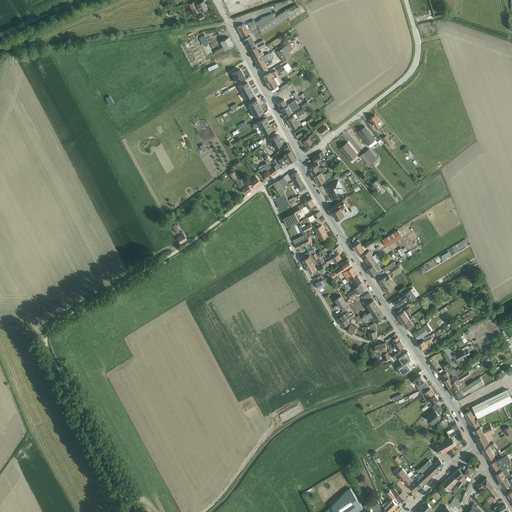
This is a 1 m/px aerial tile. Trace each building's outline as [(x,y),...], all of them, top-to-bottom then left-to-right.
[(207,8),(203,1),(199,3),(197,0),(192,3),(195,9),(198,7),(200,12),(202,11),(202,12),(205,11),(204,10),(207,8)] [(258,27),(277,16),(275,13),(273,14),(263,17),(255,22),(254,20),(247,23),(247,24),(245,25),(245,24),(237,28),(242,37),(251,31),(258,27)] [(205,35),(200,38),(204,45),(209,42),(205,35)] [(248,48),(255,44),(251,36),(244,40),(248,48)] [(223,47),(214,52),(216,55),(233,45),(229,37),(220,42),(223,47)] [(256,47),(249,50),(255,60),(265,55),(262,51),(259,52),(258,49),(266,45),(263,40),(261,41),(260,42),(255,44),(256,47)] [(286,60),(292,56),(290,52),(293,50),(289,43),(276,52),(283,62),(286,60)] [(202,55),(205,60),(215,56),(213,51),(202,55)] [(265,55),(255,60),(260,71),(267,67),(265,62),(269,60),(269,59),(275,56),(273,51),(272,52),(265,55)] [(283,72),(291,68),(288,63),(278,69),(282,73),(283,72)] [(240,69),(231,74),(235,82),(245,77),(240,69)] [(278,75),(279,75),(276,71),(272,73),(272,72),(263,76),(266,82),(276,76),(278,75)] [(276,76),(266,82),(272,92),(279,88),(277,85),(280,84),(276,76)] [(242,93),(251,89),(247,82),(239,87),(242,93)] [(296,90),(294,85),(286,88),(288,93),(296,90)] [(251,89),(242,93),(245,100),(254,95),(251,89)] [(295,92),(292,94),(296,98),(300,94),(297,90),(295,92)] [(110,95),(105,98),(109,105),(115,102),(110,95)] [(280,108),(292,101),(291,100),(293,99),(291,95),(277,103),(280,108)] [(257,100),(248,105),(251,111),(260,106),(257,100)] [(292,101),(280,108),(284,116),(288,114),(291,112),(299,108),(295,100),(292,101)] [(260,106),(251,111),(254,117),(263,113),(260,106)] [(294,116),(287,120),(291,129),(301,124),(296,114),(293,115),(294,116)] [(375,115),(369,119),(372,122),(371,123),(374,126),(375,126),(378,130),(380,128),(379,127),(380,126),(379,125),(378,123),(380,121),(375,115)] [(266,118),(253,125),(255,129),(258,127),(260,130),(269,124),(267,121),(268,121),(266,118)] [(325,125),(319,130),(322,135),(329,129),(324,122),(323,123),(325,125)] [(269,124),(260,130),(261,132),(262,131),(264,135),(273,130),(271,127),(269,124)] [(365,126),(358,132),(370,147),(377,142),(365,126)] [(314,132),(303,141),(307,146),(309,145),(310,145),(309,144),(317,138),(315,136),(316,135),(315,134),(314,132)] [(277,135),(269,139),(274,148),(282,144),(277,135)] [(387,135),(383,139),(389,147),(390,146),(390,145),(393,142),(391,139),(390,140),(387,135)] [(348,142),(340,148),(353,163),(359,158),(357,155),(358,154),(348,142)] [(278,157),(273,159),(278,166),(286,162),(287,164),(296,159),(288,146),(284,149),(286,153),(282,155),(283,156),(279,158),(278,157)] [(370,148),(364,153),(372,163),(373,162),(375,165),(378,162),(376,159),(378,158),(370,148)] [(311,169),(318,165),(320,164),(318,161),(322,158),(325,156),(323,151),(319,153),(319,154),(313,157),(315,160),(308,164),(311,169)] [(364,153),(360,156),(369,166),(372,163),(364,153)] [(263,164),(272,175),(278,171),(277,170),(274,166),(272,168),(269,165),(266,162),(263,164)] [(272,175),(263,164),(260,166),(261,168),(260,169),(266,176),(263,178),(265,181),(272,175)] [(318,165),(311,169),(311,170),(314,175),(324,170),(326,169),(325,167),(322,168),(321,167),(319,168),(318,165)] [(324,170),(314,175),(319,184),(330,177),(328,172),(325,173),(324,171),(326,170),(326,169),(324,170)] [(234,171),(229,175),(233,179),(242,190),(242,191),(243,191),(246,195),(252,189),(249,186),(252,184),(255,187),(261,183),(256,176),(250,181),(250,182),(248,184),(247,183),(245,185),(234,171)] [(297,171),(291,175),(300,191),(306,188),(304,184),(297,171)] [(341,176),(340,176),(342,179),(351,173),(350,171),(346,172),(340,175),(341,176)] [(352,173),(348,177),(352,184),(358,180),(352,173)] [(278,181),(284,190),(286,188),(284,186),(288,183),(284,177),(278,181)] [(338,179),(325,187),(333,200),(344,193),(342,188),(343,187),(338,179)] [(377,180),(372,184),(374,186),(379,191),(380,191),(382,194),(385,192),(383,189),(383,188),(377,180)] [(284,190),(278,181),(273,184),(281,196),(285,194),(286,193),(284,190)] [(357,183),(352,186),(355,191),(360,188),(357,183)] [(386,183),(382,186),(396,202),(399,199),(386,183)] [(285,194),(281,196),(276,200),(280,209),(287,206),(290,205),(285,194)] [(289,199),(289,200),(292,205),(292,204),(293,206),(298,204),(294,197),(290,199),(289,199)] [(295,213),(296,214),(298,213),(299,214),(301,213),(300,212),(301,211),(300,209),(303,208),(304,210),(308,208),(308,207),(315,204),(312,198),(293,209),(295,213)] [(336,204),(330,208),(337,219),(345,214),(342,208),(344,207),(346,211),(348,209),(344,203),(341,204),(340,202),(336,204)] [(313,212),(308,215),(309,216),(319,211),(317,207),(312,210),(313,212)] [(309,216),(306,218),(307,222),(310,220),(311,222),(316,219),(316,218),(322,214),(320,210),(319,211),(309,216)] [(296,214),(295,213),(293,214),(292,213),(288,215),(289,216),(284,218),(288,226),(290,225),(291,226),(294,225),(293,224),(299,221),(296,214)] [(301,224),(299,225),(301,229),(303,234),(306,233),(305,231),(312,227),(311,224),(306,226),(305,223),(304,224),(302,225),(302,224),(301,224)] [(318,223),(313,226),(317,234),(319,238),(321,241),(328,237),(322,225),(320,226),(318,223)] [(176,224),(171,226),(175,232),(181,229),(178,224),(176,225),(176,224)] [(369,225),(365,228),(370,235),(374,232),(369,225)] [(182,234),(177,238),(180,243),(187,239),(182,231),(181,232),(182,234)] [(396,231),(381,240),(383,245),(390,241),(390,240),(393,238),(392,237),(397,234),(396,231)] [(303,234),(293,239),(295,243),(308,237),(306,233),(303,234)] [(356,244),(353,246),(358,254),(379,240),(382,239),(380,236),(377,237),(377,236),(363,246),(360,242),(356,244)] [(311,243),(308,238),(295,244),(297,249),(304,245),(307,243),(310,248),(307,249),(309,252),(314,249),(311,243)] [(372,254),(384,249),(381,242),(369,247),(372,254)] [(317,256),(319,258),(323,265),(328,261),(339,254),(343,251),(339,245),(331,250),(332,252),(329,254),(330,256),(324,259),(321,254),(317,256)] [(370,250),(362,255),(370,267),(378,263),(381,261),(376,254),(373,256),(370,250)] [(448,252),(441,256),(443,260),(451,255),(448,252)] [(319,258),(317,256),(316,253),(310,255),(303,260),(306,265),(313,261),(319,258)] [(395,261),(384,267),(387,271),(390,269),(397,265),(396,263),(399,262),(394,253),(391,254),(395,261)] [(328,261),(323,265),(323,266),(325,269),(328,267),(327,266),(329,265),(328,264),(330,262),(332,265),(335,263),(335,262),(341,258),(339,254),(328,261)] [(341,267),(335,271),(338,274),(352,265),(349,260),(342,265),(344,266),(342,268),(341,267)] [(313,261),(306,265),(310,272),(317,268),(313,261)] [(368,269),(367,269),(372,276),(382,270),(378,263),(370,267),(368,269)] [(397,265),(390,269),(393,273),(401,268),(398,264),(397,265)] [(353,266),(343,272),(347,278),(350,276),(351,278),(349,279),(350,280),(358,275),(353,266)] [(358,275),(350,280),(352,283),(353,282),(355,286),(362,282),(362,281),(358,275)] [(389,275),(379,281),(387,293),(386,293),(387,294),(395,288),(390,281),(392,280),(389,275)] [(320,281),(315,283),(319,289),(320,289),(321,292),(324,290),(323,287),(327,284),(324,279),(322,280),(320,281)] [(353,290),(348,294),(351,298),(364,289),(360,284),(353,289),(353,290)] [(411,290),(394,302),(397,306),(406,300),(407,302),(411,299),(412,300),(416,297),(411,290)] [(370,293),(363,297),(367,303),(366,304),(371,312),(379,307),(370,293)] [(341,295),(335,299),(341,308),(347,304),(341,295)] [(371,312),(360,319),(364,322),(366,321),(373,316),(376,321),(385,316),(379,307),(371,312)] [(402,313),(398,316),(400,319),(403,323),(409,318),(408,315),(412,312),(409,307),(404,311),(403,310),(401,312),(402,313)] [(340,313),(336,315),(338,318),(340,323),(341,323),(351,316),(348,312),(342,315),(340,313)] [(351,316),(341,323),(343,327),(350,322),(349,321),(355,316),(354,314),(351,316)] [(409,318),(403,323),(406,328),(407,328),(408,330),(412,328),(414,326),(415,325),(413,322),(415,321),(413,317),(412,316),(409,318)] [(365,328),(365,331),(369,330),(370,332),(369,332),(370,338),(377,336),(376,331),(377,330),(375,322),(369,325),(369,326),(368,326),(365,328)] [(351,323),(347,331),(352,334),(356,326),(351,323)] [(428,324),(414,334),(418,339),(416,341),(418,344),(425,339),(423,337),(432,330),(428,324)] [(425,339),(418,344),(421,349),(428,345),(426,343),(433,338),(431,335),(425,339)] [(461,340),(457,343),(458,345),(460,344),(461,346),(465,344),(464,343),(467,341),(464,335),(459,337),(461,340)] [(398,336),(392,341),(398,350),(398,349),(404,346),(399,338),(398,336)] [(385,343),(375,346),(377,352),(379,351),(380,353),(386,352),(386,349),(387,349),(385,343)] [(463,350),(453,355),(457,361),(466,356),(466,357),(471,354),(469,351),(474,349),(472,345),(469,346),(468,345),(462,348),(463,350)] [(400,357),(392,362),(395,368),(400,364),(399,361),(404,358),(404,359),(410,355),(404,346),(398,349),(399,350),(397,351),(400,356),(400,357)] [(385,361),(382,362),(383,364),(391,360),(388,352),(383,354),(385,361)] [(446,372),(442,375),(447,383),(450,388),(454,385),(451,380),(458,376),(453,369),(449,362),(447,359),(444,360),(446,364),(444,365),(449,372),(450,371),(453,376),(450,378),(446,372)] [(455,368),(453,369),(458,376),(464,373),(461,367),(456,370),(455,368)] [(458,376),(451,380),(454,385),(460,381),(459,380),(466,375),(464,373),(458,376)] [(421,375),(415,380),(423,389),(423,390),(429,386),(421,375)] [(465,386),(454,394),(456,398),(464,394),(463,392),(477,383),(482,380),(480,377),(475,380),(465,386)] [(454,385),(450,388),(454,394),(465,386),(464,385),(463,386),(461,382),(460,383),(460,381),(454,385)] [(425,393),(422,394),(425,398),(426,400),(435,394),(429,386),(423,390),(425,393)] [(486,399),(472,406),(474,409),(477,416),(478,418),(491,411),(505,404),(511,400),(511,397),(508,389),(486,399)] [(426,400),(425,401),(427,403),(430,401),(432,403),(438,398),(435,394),(426,400)] [(434,409),(426,416),(430,420),(429,422),(432,425),(433,424),(434,424),(440,418),(439,417),(441,416),(439,415),(441,413),(439,412),(443,409),(439,405),(435,410),(434,409)] [(470,410),(465,414),(469,421),(474,429),(481,426),(478,421),(476,422),(474,418),(473,417),(474,417),(474,416),(476,416),(475,414),(473,415),(470,410)] [(456,423),(451,426),(455,429),(462,441),(466,439),(465,437),(456,423)] [(481,426),(474,429),(475,431),(478,436),(485,433),(487,431),(492,429),(495,428),(494,426),(492,426),(491,424),(484,427),(482,425),(481,426)] [(451,426),(449,428),(450,430),(449,430),(450,431),(451,430),(454,434),(451,436),(452,436),(456,444),(462,441),(455,429),(451,426)] [(487,431),(485,433),(487,436),(489,441),(493,439),(490,434),(494,433),(492,429),(487,431)] [(478,436),(476,437),(481,446),(490,441),(489,441),(487,436),(485,433),(478,436)] [(448,439),(435,446),(439,454),(440,453),(453,446),(456,444),(452,436),(448,439)] [(494,443),(482,449),(489,460),(494,457),(492,453),(494,452),(492,449),(496,447),(494,443)] [(502,457),(491,463),(491,464),(492,463),(494,466),(495,467),(496,470),(498,472),(506,468),(508,467),(507,464),(511,461),(507,454),(505,450),(500,453),(501,455),(502,457)] [(439,458),(433,464),(439,469),(442,466),(444,464),(444,463),(439,458)] [(429,467),(423,473),(428,479),(439,469),(433,464),(431,462),(429,460),(426,463),(429,467)] [(457,485),(453,492),(454,492),(453,495),(455,496),(455,495),(460,488),(464,483),(465,481),(466,479),(468,475),(472,477),(472,476),(475,471),(475,469),(468,465),(464,473),(459,479),(460,481),(457,485)] [(402,468),(396,474),(401,480),(402,480),(406,484),(407,483),(414,492),(419,488),(407,474),(402,468)] [(454,472),(453,473),(459,479),(464,473),(462,472),(459,468),(457,470),(454,472)] [(498,472),(496,473),(498,477),(500,480),(510,475),(506,468),(498,472)] [(418,472),(415,475),(423,484),(428,479),(423,473),(420,470),(418,472)] [(411,471),(407,474),(419,488),(423,484),(415,475),(411,471)] [(453,474),(441,485),(448,492),(454,485),(458,480),(453,474)] [(510,475),(500,480),(504,487),(510,484),(511,487),(511,474),(510,475)] [(348,476),(338,481),(340,484),(349,478),(348,476)] [(478,485),(481,489),(482,488),(484,490),(486,488),(488,491),(489,491),(492,494),(486,499),(488,501),(493,497),(495,499),(500,494),(494,486),(491,482),(487,477),(479,485),(478,485)] [(320,493),(329,487),(327,485),(318,491),(320,493)] [(328,509),(324,511),(373,511),(369,505),(364,508),(350,488),(346,491),(334,502),(328,509)] [(394,488),(392,490),(396,497),(402,503),(405,501),(407,498),(402,492),(400,494),(394,488)] [(391,500),(384,508),(388,511),(390,511),(398,505),(392,499),(395,497),(390,491),(387,494),(391,500)] [(498,505),(494,508),(496,511),(501,511),(503,511),(508,508),(503,499),(498,502),(500,505),(498,506),(498,505)] [(374,506),(373,507),(376,510),(377,511),(386,511),(385,510),(383,511),(379,507),(380,507),(381,506),(377,502),(377,503),(374,506)] [(427,502),(417,511),(426,511),(427,511),(429,511),(430,511),(433,509),(427,502)]
